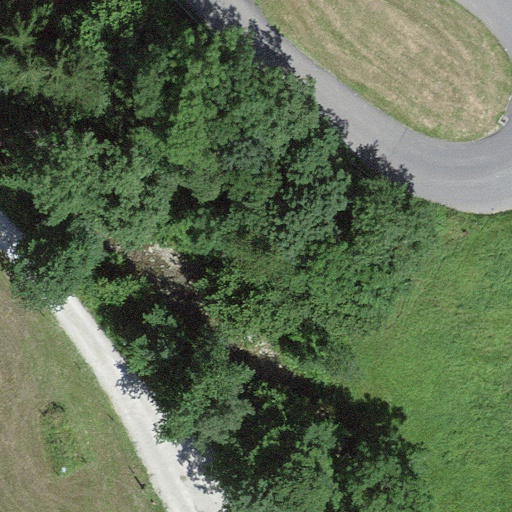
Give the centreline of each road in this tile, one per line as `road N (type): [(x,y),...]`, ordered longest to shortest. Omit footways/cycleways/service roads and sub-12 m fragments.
road 1 (unclassified): [(511,166),(454,174),(423,164),(332,108),(215,0)]
road 2 (track): [(193,511),(122,381),(0,216)]
road 3 (track): [(243,511),(122,381)]
